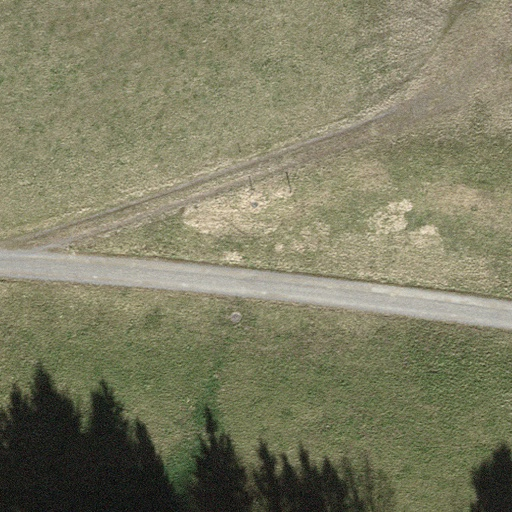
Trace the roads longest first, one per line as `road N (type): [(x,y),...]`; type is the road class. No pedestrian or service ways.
road 1 (track): [(0,255),(418,106),(471,70),(511,20)]
road 2 (track): [(511,315),(0,262)]
